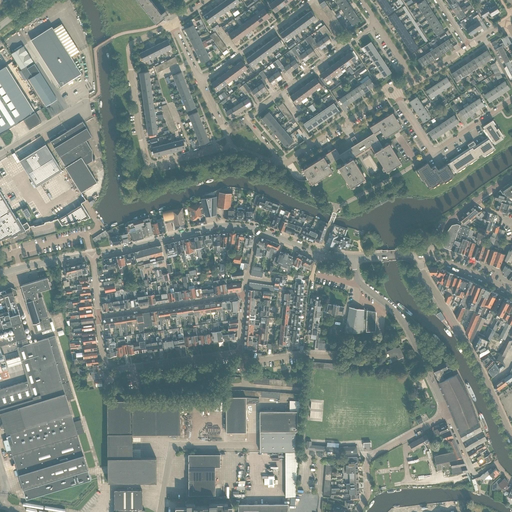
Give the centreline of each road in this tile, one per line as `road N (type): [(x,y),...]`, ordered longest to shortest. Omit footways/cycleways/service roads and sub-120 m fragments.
road 1 (residential): [(232,146),(146,163),(128,49),(171,23)]
road 2 (unclassified): [(420,255),(511,439)]
road 3 (unclassified): [(447,415),(404,322),(358,280),(353,258)]
road 4 (residential): [(99,316),(102,357),(115,370),(240,354)]
road 5 (tertiary): [(256,230),(211,227),(92,254)]
road 6 (residential): [(246,120),(375,24)]
road 7 (residential): [(99,316),(243,294)]
road 8 (unclassified): [(160,511),(177,447),(252,446)]
road 9 (residential): [(200,82),(312,0)]
road 10 (unclassified): [(288,162),(394,94)]
